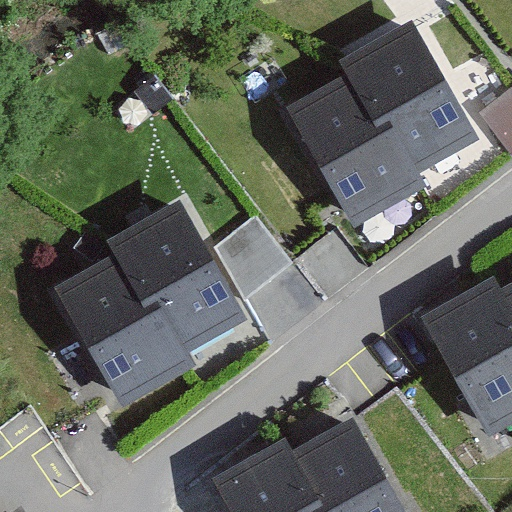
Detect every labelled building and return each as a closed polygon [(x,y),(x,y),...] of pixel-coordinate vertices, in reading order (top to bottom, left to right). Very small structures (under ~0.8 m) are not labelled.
[(348,88),(289,120),(353,237),(423,199),(417,187),(477,155),(411,36),(341,74),(348,88)] [(511,146),(511,83),(482,106),(511,146)] [(116,264),(57,297),(121,414),(191,375),(185,364),(244,331),(179,212),(108,251),(116,264)] [(511,301),(508,303),(498,285),(421,324),(486,449),(511,435),(511,301)] [(404,511),(363,433),(302,464),(292,446),(215,485),(229,511),(404,511)]
